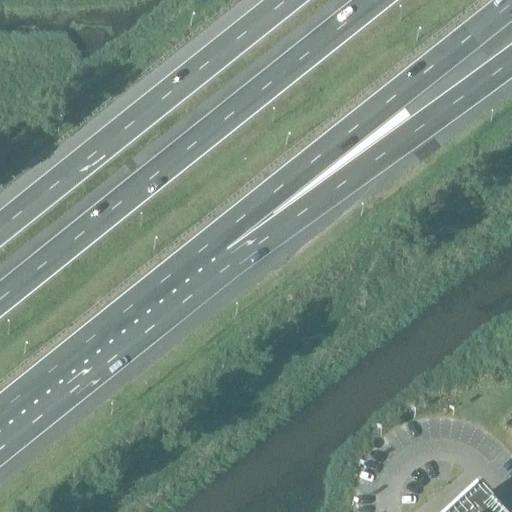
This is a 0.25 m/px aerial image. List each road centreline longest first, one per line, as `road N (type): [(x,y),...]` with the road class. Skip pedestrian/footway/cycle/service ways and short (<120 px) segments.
road 1 (motorway): [(380,0),(0,303)]
road 2 (motorway): [(173,277),(511,4)]
road 3 (motorway): [(173,277),(314,202),(511,62)]
road 4 (motorway): [(290,0),(0,232)]
road 5 (motorway): [(0,418),(173,277)]
road 6 (unclassified): [(480,481),(437,450),(409,456),(392,470),(387,511)]
